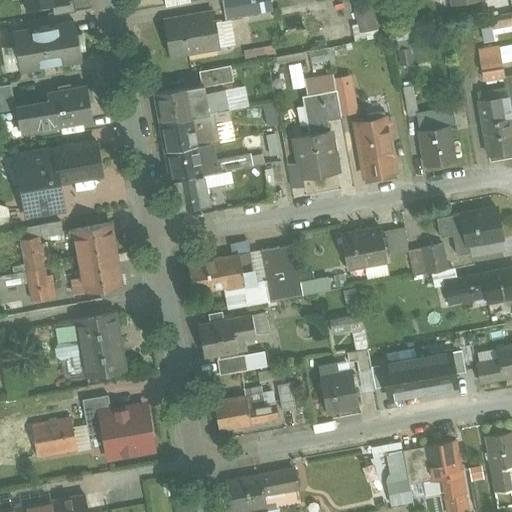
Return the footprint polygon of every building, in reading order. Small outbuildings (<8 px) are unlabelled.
[(76,0),(68,0),(54,3),(56,14),(78,10),(76,0)] [(270,9),(268,0),(244,0),(247,14),(270,9)] [(368,3),(349,5),(351,36),(371,35),(368,3)] [(215,11),(198,14),(198,15),(168,21),(167,19),(166,20),(172,53),(221,44),(215,11)] [(77,22),(15,33),(21,68),(83,57),(81,48),(86,47),(83,31),(78,32),(77,22)] [(327,44),(305,48),(307,64),(330,60),(327,44)] [(411,46),(400,48),(402,62),(413,60),(411,46)] [(500,54),(482,57),(485,78),(503,75),(500,54)] [(231,63),(199,69),(202,85),(234,79),(231,63)] [(358,108),(352,80),(336,83),(337,88),(342,111),(358,108)] [(12,82),(0,84),(0,109),(16,106),(12,82)] [(419,111),(414,84),(405,86),(410,113),(419,111)] [(88,85),(48,92),(53,116),(54,124),(94,117),(91,99),(94,99),(91,86),(88,86),(88,85)] [(188,86),(156,92),(162,121),(194,116),(192,109),(202,107),(199,91),(190,93),(188,86)] [(342,111),(337,88),(323,90),(328,118),(329,118),(342,115),(342,111)] [(226,89),(204,93),(208,113),(209,113),(230,109),(226,89)] [(323,90),(308,93),(315,130),(331,128),(329,118),(328,118),(323,90)] [(507,94),(480,99),(490,152),(511,148),(511,118),(511,115),(507,94)] [(50,100),(24,105),(27,121),(53,116),(50,100)] [(469,126),(465,104),(454,106),(458,128),(469,126)] [(230,109),(209,113),(211,123),(232,119),(230,109)] [(386,109),(366,112),(367,118),(356,120),(360,141),(360,142),(366,175),(397,169),(386,109)] [(194,116),(162,121),(168,150),(169,150),(199,144),(194,116)] [(449,124),(420,128),(426,163),(455,158),(449,124)] [(315,130),(295,134),(300,159),(303,175),(304,175),(338,169),(331,128),(315,130)] [(229,129),(213,132),(215,141),(230,138),(229,129)] [(98,140),(17,154),(27,213),(65,207),(60,180),(103,173),(98,140)] [(199,144),(169,150),(174,178),(205,173),(199,144)] [(230,157),(218,159),(220,170),(232,168),(230,157)] [(282,158),(271,161),(274,182),(286,180),(282,158)] [(300,159),(288,161),(292,185),(305,182),(304,175),(303,175),(300,159)] [(232,168),(220,170),(222,180),(234,178),(232,168)] [(205,173),(174,178),(180,208),(210,202),(205,173)] [(497,205),(438,216),(441,235),(454,232),(458,252),(472,250),(470,242),(503,236),(497,205)] [(61,219),(42,222),(44,234),(64,231),(61,219)] [(112,220),(75,227),(80,259),(118,252),(112,220)] [(382,225),(343,233),(349,265),(372,261),(371,256),(387,253),(382,225)] [(40,234),(22,237),(28,269),(46,266),(43,250),(49,249),(47,241),(41,242),(40,234)] [(444,241),(411,247),(415,272),(415,273),(449,267),(444,241)] [(294,242),(263,247),(269,279),(272,299),(304,293),(301,279),(294,242)] [(253,249),(242,251),(245,268),(247,284),(249,284),(246,268),(256,266),(253,249)] [(242,251),(223,254),(226,271),(245,268),(242,251)] [(118,252),(80,259),(86,290),(123,283),(118,252)] [(223,254),(190,260),(195,291),(229,285),(226,271),(223,254)] [(46,266),(28,269),(33,299),(51,296),(50,291),(56,290),(53,275),(47,276),(46,266)] [(511,266),(484,271),(487,288),(489,299),(511,295),(511,266)] [(245,268),(226,271),(229,285),(229,287),(247,284),(245,268)] [(484,271),(447,278),(450,299),(472,295),(471,290),(487,288),(484,271)] [(329,274),(301,279),(304,293),(332,288),(329,274)] [(268,279),(256,282),(257,286),(247,288),(249,303),(272,299),(268,279)] [(116,310),(78,316),(87,374),(126,368),(116,310)] [(266,311),(200,324),(206,354),(238,348),(236,337),(270,331),(266,311)] [(511,344),(498,347),(501,358),(479,362),(482,378),(511,372),(511,344)] [(367,347),(347,351),(348,360),(357,359),(358,371),(371,369),(371,365),(367,347)] [(461,348),(450,350),(454,372),(465,370),(461,348)] [(450,350),(383,363),(387,384),(389,396),(456,384),(454,372),(450,350)] [(246,353),(219,358),(222,373),(249,368),(246,353)] [(338,360),(320,363),(322,377),(341,374),(338,360)] [(387,384),(383,363),(371,365),(371,369),(375,387),(387,384)] [(341,374),(322,377),(328,407),(359,401),(354,372),(341,374)] [(292,380),(280,383),(284,407),(297,405),(292,380)] [(109,393),(83,398),(90,432),(106,429),(103,412),(112,410),(109,393)] [(247,393),(215,399),(220,427),(252,421),(249,405),(247,393)] [(267,402),(249,405),(252,421),(270,418),(267,402)] [(112,410),(103,412),(106,429),(111,454),(153,446),(145,404),(112,410)] [(71,417),(32,424),(35,439),(38,454),(76,447),(71,417)] [(32,422),(0,428),(0,429),(2,445),(6,445),(35,439),(32,424),(32,422)] [(511,429),(486,434),(491,465),(508,463),(511,461),(511,429)] [(35,439),(6,445),(9,459),(38,454),(35,439)] [(456,439),(416,446),(422,479),(444,475),(447,492),(465,489),(461,472),(462,472),(456,439)] [(416,446),(404,448),(410,482),(422,479),(416,446)] [(511,480),(508,463),(491,465),(494,483),(511,480)] [(295,468),(229,480),(234,508),(267,502),(265,491),(298,485),(295,468)] [(465,489),(447,492),(450,509),(467,506),(465,489)] [(90,511),(87,495),(0,510),(0,511),(90,511)]
